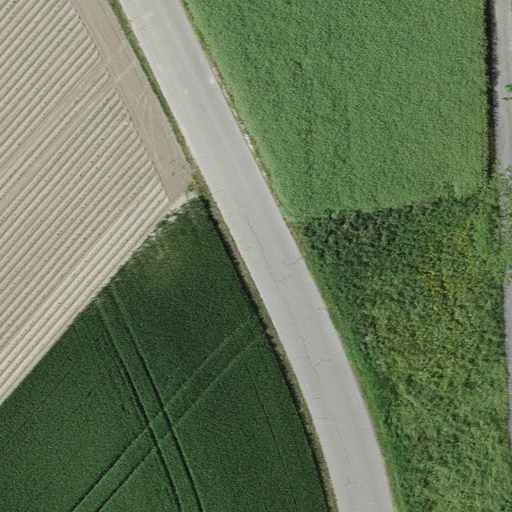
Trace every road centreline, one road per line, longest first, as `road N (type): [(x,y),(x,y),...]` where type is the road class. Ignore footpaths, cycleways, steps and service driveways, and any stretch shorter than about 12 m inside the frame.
road 1 (unclassified): [(149,0),(337,408),(363,511)]
road 2 (track): [(511,252),(500,0)]
